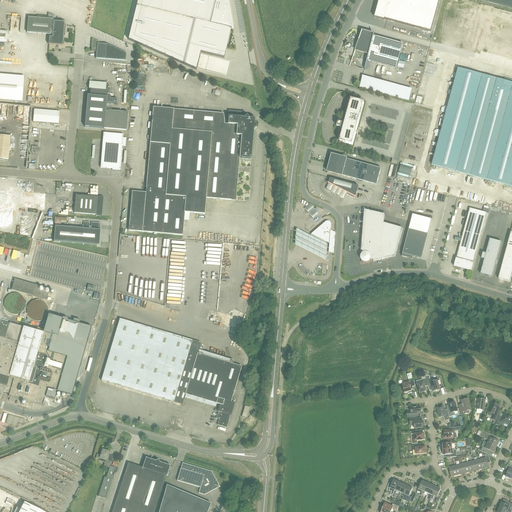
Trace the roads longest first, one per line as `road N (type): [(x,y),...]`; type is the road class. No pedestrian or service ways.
road 1 (unclassified): [(335,288),(339,221),(304,194),(302,178),(318,101),(359,0)]
road 2 (unclassified): [(78,418),(109,299),(117,192),(109,181),(69,177)]
road 3 (tertiary): [(281,289),(308,94)]
road 4 (tertiary): [(78,418),(180,445),(258,453)]
road 5 (unclassified): [(335,288),(413,272),(511,298)]
road 6 (tertiary): [(258,453),(268,441),(281,289)]
road 7 (unclassified): [(69,177),(79,46)]
road 8 (secondary): [(308,94),(276,82),(263,66),(248,0)]
